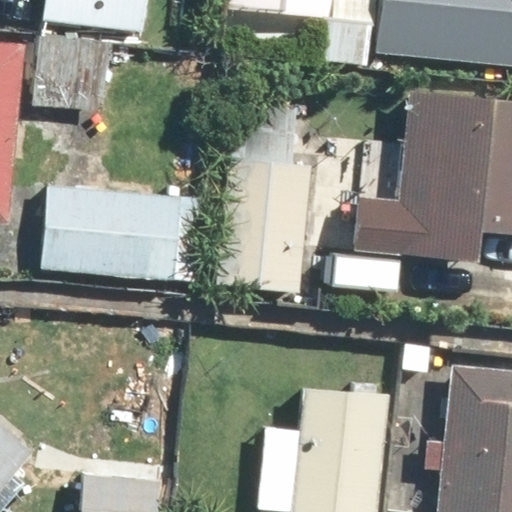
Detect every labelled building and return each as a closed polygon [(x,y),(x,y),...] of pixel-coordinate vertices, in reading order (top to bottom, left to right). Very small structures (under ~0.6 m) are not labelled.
[(47,0),(46,15),(141,27),(144,0),(47,0)] [(511,0),(422,0),(419,32),(511,40),(511,0)] [(25,41),(0,38),(0,214),(7,215),(25,41)] [(511,98),(412,90),(403,202),(511,211),(511,98)] [(298,286),(309,166),(229,159),(219,279),(298,286)] [(50,185),(44,260),(181,271),(187,195),(50,185)] [(511,511),(511,368),(464,365),(452,511),(511,511)] [(310,397),(293,500),(370,511),(371,511),(388,410),(310,397)] [(0,419),(0,462),(21,436),(0,419)] [(86,473),(80,511),(155,511),(160,485),(86,473)]
